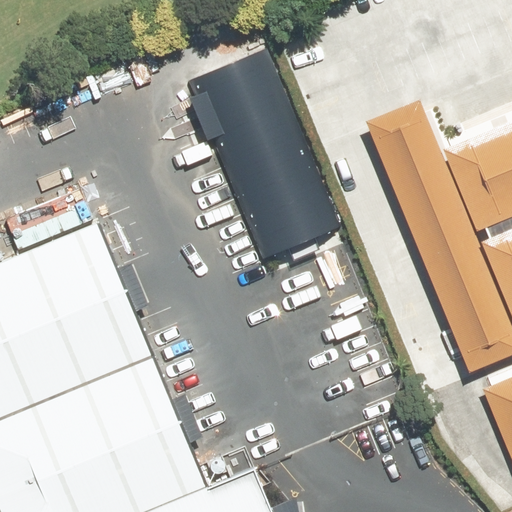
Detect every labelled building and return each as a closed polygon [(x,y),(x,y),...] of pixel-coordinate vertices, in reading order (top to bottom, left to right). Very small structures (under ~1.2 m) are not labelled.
[(342,227),(267,50),(185,84),(260,262),(342,227)] [(460,379),(511,358),(511,124),(434,158),(411,107),(358,128),(460,379)] [(0,511),(154,511),(208,489),(100,226),(0,262),(0,511)] [(511,370),(481,383),(511,458),(511,370)] [(272,511),(254,469),(208,489),(154,511),(272,511)]
